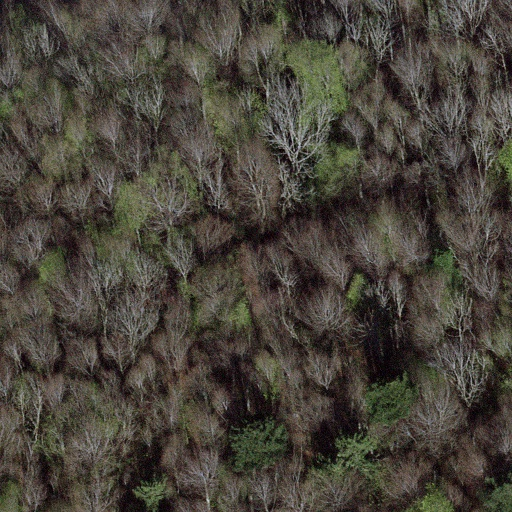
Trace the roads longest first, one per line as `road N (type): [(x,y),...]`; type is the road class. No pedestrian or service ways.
road 1 (track): [(0,298),(511,246)]
road 2 (unclassified): [(158,0),(0,85)]
